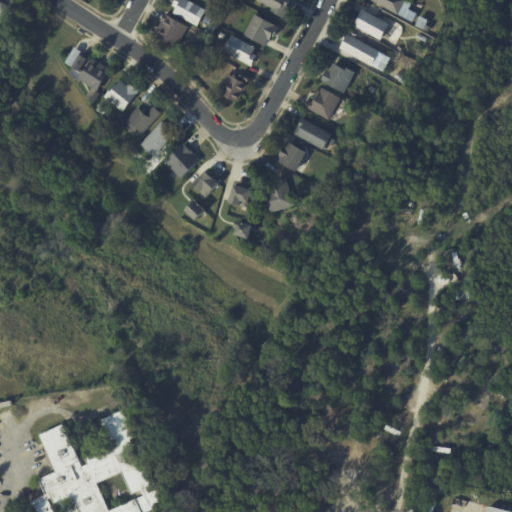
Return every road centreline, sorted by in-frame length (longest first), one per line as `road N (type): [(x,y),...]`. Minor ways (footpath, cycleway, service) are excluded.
road 1 (residential): [(65,0),(157,59),(223,132),(242,140)]
road 2 (residential): [(242,140),(263,118),(327,0)]
